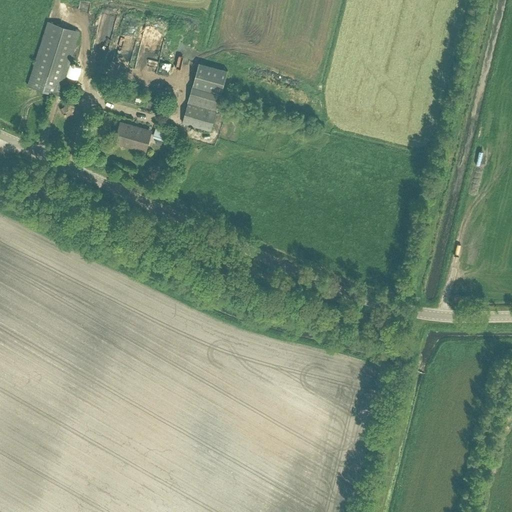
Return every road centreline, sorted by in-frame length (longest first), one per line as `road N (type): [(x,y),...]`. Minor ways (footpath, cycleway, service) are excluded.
road 1 (tertiary): [(426,313),(335,289),(0,135)]
road 2 (track): [(443,314),(462,234),(481,199),(485,154)]
